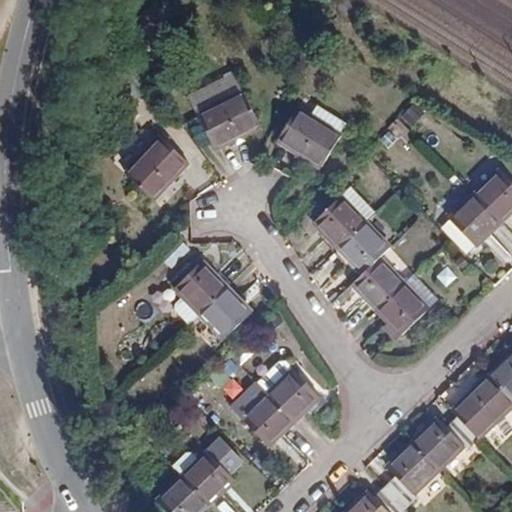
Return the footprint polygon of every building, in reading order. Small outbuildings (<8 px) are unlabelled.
[(148,64),(168,51),(149,21),(128,35),(148,64)] [(133,101),(152,88),(133,60),(114,73),(133,101)] [(243,93),(197,115),(215,152),(261,129),(243,93)] [(296,107),(275,142),(320,168),(341,134),(296,107)] [(154,202),(189,164),(161,137),(125,175),(154,202)] [(511,213),(511,182),(500,170),(475,194),(502,222),(511,213)] [(449,219),(475,247),(502,222),(475,194),(449,219)] [(341,196),(312,224),(338,251),(367,223),(341,196)] [(391,249),(367,223),(338,251),(361,276),(381,258),(391,249)] [(405,284),(381,258),(361,276),(352,285),(377,312),(405,284)] [(202,263),(174,290),(199,315),(227,288),(202,263)] [(429,309),(405,284),(377,312),(400,336),(429,309)] [(223,340),(251,312),(227,288),(199,315),(223,340)] [(511,354),(486,378),(507,398),(511,393),(511,354)] [(319,398),(292,370),(266,394),(294,423),(319,398)] [(459,403),(465,409),(455,419),(470,433),(482,421),(507,398),(486,378),(459,403)] [(268,448),(294,423),(266,394),(240,419),(268,448)] [(489,432),(511,409),(511,403),(507,398),(482,421),(470,433),(477,440),(487,430),(489,432)] [(445,428),(436,420),(410,444),(434,468),(470,433),(455,419),(445,428)] [(466,451),(477,440),(470,433),(434,468),(438,472),(463,449),(466,451)] [(385,469),(394,478),(384,488),(397,502),(434,468),(410,444),(385,469)] [(235,480),(207,451),(181,476),(209,505),(235,480)] [(412,497),(438,472),(434,468),(397,502),(404,510),(415,500),(412,497)] [(155,501),(165,511),(201,511),(209,505),(181,476),(155,501)] [(373,499),(367,494),(347,511),(387,511),(397,502),(384,488),(373,499)] [(402,511),(404,510),(397,502),(387,511),(402,511)]
